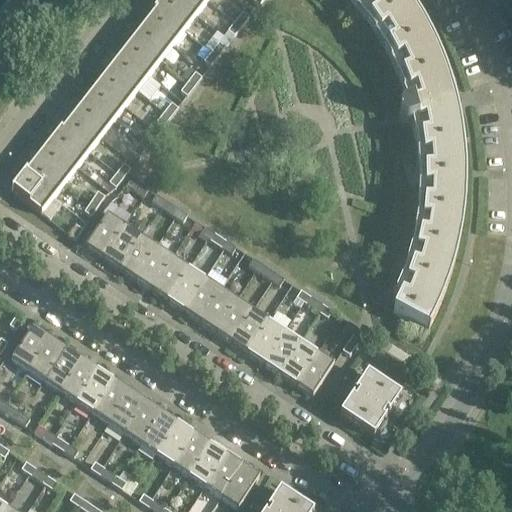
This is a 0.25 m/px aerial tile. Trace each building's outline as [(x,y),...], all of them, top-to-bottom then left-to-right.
[(196,19),(171,0),(162,0),(159,5),(161,7),(156,12),(184,34),(196,19)] [(208,4),(202,0),(171,0),(196,19),(208,4)] [(264,0),(253,0),(251,3),(258,8),(264,0)] [(352,0),(360,9),(366,5),(375,16),(369,20),(379,35),(385,32),(393,43),(387,47),(395,63),(402,60),(408,73),(401,76),(408,92),(402,95),(406,109),(404,109),(403,110),(402,111),(400,112),(399,114),(399,116),(398,118),(398,120),(399,121),(400,123),(401,125),(403,126),(404,127),(406,127),(408,127),(410,127),(411,126),(414,141),(420,140),(422,158),(430,157),(430,171),(423,171),(424,190),(431,190),(430,204),(423,204),(422,222),(429,223),(426,237),(419,236),(415,254),(422,256),(418,269),(412,267),(406,285),(412,288),(407,300),(400,298),(392,314),(427,332),(436,315),(443,298),(449,280),(454,262),(458,244),(461,226),(462,208),(463,189),(463,171),(461,152),(459,133),(455,115),(450,97),(445,80),(438,62),(430,45),(421,29),(411,13),(402,0),(352,0)] [(184,34),(156,12),(144,28),(172,49),(184,34)] [(242,15),(234,25),(241,30),(248,20),(242,15)] [(241,30),(234,25),(227,34),(234,39),(241,30)] [(172,49),(144,28),(133,43),(160,64),(172,49)] [(160,64),(133,43),(121,58),(148,79),(160,64)] [(218,46),(211,55),(217,60),(225,51),(218,46)] [(217,60),(211,55),(203,65),(210,70),(217,60)] [(148,79),(121,58),(109,73),(136,95),(148,79)] [(136,95),(109,73),(97,89),(124,110),(136,95)] [(195,76),(187,85),(194,91),(201,81),(195,76)] [(194,91),(187,85),(180,95),(186,100),(194,91)] [(124,110),(97,89),(85,104),(113,125),(124,110)] [(162,101),(156,109),(162,114),(168,106),(162,101)] [(113,125),(85,104),(73,119),(101,141),(113,125)] [(171,107),(164,115),(170,121),(177,112),(171,107)] [(170,121),(164,115),(156,125),(163,131),(170,121)] [(101,141),(73,119),(61,134),(89,156),(101,141)] [(89,156),(61,134),(57,140),(55,139),(48,148),(77,171),(89,156)] [(147,137),(139,146),(146,152),(154,142),(147,137)] [(146,152),(139,146),(132,156),(139,161),(146,152)] [(77,171),(48,148),(36,163),(65,186),(77,171)] [(65,186),(36,163),(24,178),(54,201),(65,186)] [(123,167),(116,177),(122,182),(130,173),(123,167)] [(122,182),(116,177),(108,186),(115,191),(122,182)] [(54,201),(24,178),(12,194),(41,217),(54,201)] [(140,189),(130,182),(126,189),(136,196),(140,189)] [(97,195),(90,205),(97,210),(104,200),(97,195)] [(165,205),(155,199),(151,206),(161,212),(165,205)] [(97,210),(90,205),(84,215),(91,220),(97,210)] [(177,213),(165,205),(161,212),(172,220),(177,213)] [(187,220),(177,213),(172,220),(182,226),(187,220)] [(85,251),(102,262),(123,229),(106,218),(85,251)] [(75,228),(68,238),(75,243),(82,233),(75,228)] [(139,240),(123,229),(102,262),(118,272),(139,240)] [(214,237),(204,231),(199,238),(209,244),(214,237)] [(225,245),(214,237),(209,244),(221,252),(225,245)] [(155,250),(139,240),(118,272),(134,283),(155,250)] [(235,252),(225,245),(221,252),(231,259),(235,252)] [(172,261),(155,250),(134,283),(150,294),(172,261)] [(188,272),(172,261),(150,294),(166,304),(188,272)] [(262,269),(252,263),(247,270),(257,276),(262,269)] [(273,277),(262,269),(257,276),(269,284),(273,277)] [(204,282),(188,272),(166,304),(183,315),(204,282)] [(283,283),(273,277),(269,284),(279,290),(283,283)] [(220,293),(204,282),(183,315),(199,326),(220,293)] [(236,304),(220,293),(199,326),(215,336),(236,304)] [(310,301),(300,294),(295,301),(306,308),(310,301)] [(321,308),(310,301),(306,308),(317,315),(321,308)] [(252,314),(236,304),(215,336),(231,347),(252,314)] [(332,315),(321,308),(317,315),(327,322),(332,315)] [(268,325),(252,314),(231,347),(247,357),(268,325)] [(22,324),(15,319),(8,329),(15,334),(22,324)] [(284,335),(268,325),(247,357),(263,368),(284,335)] [(357,332),(347,325),(342,332),(352,339),(357,332)] [(10,363),(27,374),(49,342),(32,331),(10,363)] [(364,336),(357,332),(352,339),(349,343),(356,348),(364,336)] [(300,346),(284,335),(263,368),(279,378),(300,346)] [(65,352),(49,342),(27,374),(43,385),(65,352)] [(356,348),(349,343),(342,354),(349,359),(356,348)] [(316,356),(300,346),(279,378),(295,389),(316,356)] [(81,363),(65,352),(43,385),(59,395),(81,363)] [(333,368),(316,356),(295,389),(312,400),(333,368)] [(97,374),(81,363),(59,395),(76,406),(97,374)] [(113,384),(97,374),(76,406),(92,417),(113,384)] [(358,397),(356,400),(354,403),(352,402),(353,400),(352,399),(339,418),(373,441),(385,422),(384,421),(383,422),(381,421),(383,418),(385,415),(387,416),(386,418),(387,419),(400,399),(366,377),(354,396),(355,397),(356,395),(358,397)] [(129,395),(113,384),(92,417),(108,427),(129,395)] [(145,405),(129,395),(108,427),(124,438),(145,405)] [(161,416),(145,405),(124,438),(140,448),(161,416)] [(19,417),(8,409),(3,416),(14,424),(19,417)] [(177,426),(161,416),(140,448),(156,459),(177,426)] [(29,423),(19,417),(14,424),(25,430),(29,423)] [(193,437),(177,426),(156,459),(172,470),(193,437)] [(46,434),(41,442),(51,448),(56,441),(46,434)] [(210,448),(193,437),(172,470),(188,480),(210,448)] [(67,449),(56,441),(51,448),(63,456),(67,449)] [(226,458),(210,448),(188,480),(204,491),(226,458)] [(8,455),(0,449),(0,459),(4,462),(8,455)] [(77,455),(67,449),(63,456),(73,462),(77,455)] [(242,469),(226,458),(204,491),(220,502),(242,469)] [(35,473),(25,466),(21,473),(31,480),(35,473)] [(94,466),(89,473),(99,480),(104,473),(94,466)] [(237,511),(259,480),(242,469),(220,502),(236,511),(237,511)] [(47,480),(35,473),(31,480),(42,487),(47,480)] [(115,480),(104,473),(99,480),(111,487),(115,480)] [(57,487),(47,480),(42,487),(52,494),(57,487)] [(125,487),(115,480),(111,487),(121,494),(125,487)] [(307,511),(279,494),(266,511),(307,511)] [(83,504),(73,498),(69,505),(79,511),(83,504)] [(142,498),(138,505),(148,511),(152,505),(142,498)]
